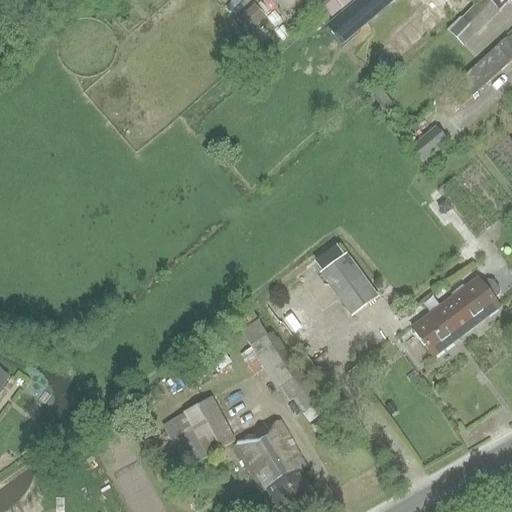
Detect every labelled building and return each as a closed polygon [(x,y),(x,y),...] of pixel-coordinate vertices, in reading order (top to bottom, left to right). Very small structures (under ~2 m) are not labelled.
[(392,8),(385,0),(364,0),(329,30),(344,48),(392,8)] [(387,71),(457,7),(450,0),(433,0),(373,56),(387,71)] [(511,0),(480,0),(447,32),(462,47),(510,1),(511,2),(511,0)] [(255,7),(247,15),(258,27),(266,19),(255,7)] [(511,36),(508,40),(507,39),(448,93),(461,108),(511,61),(511,36)] [(366,103),(365,103),(366,104),(376,116),(377,118),(392,105),(380,91),(366,103)] [(423,164),(448,143),(436,128),(410,149),(423,164)] [(352,319),(376,301),(346,259),(322,277),(352,319)] [(478,281),(412,331),(433,358),(499,308),(493,300),(499,296),(500,291),(493,282),(488,282),(482,286),(478,281)] [(298,376),(270,329),(269,330),(261,321),(260,322),(242,333),(251,349),(240,356),(254,378),(264,371),(277,393),(280,390),(289,403),(293,400),(312,423),(325,411),(298,376)] [(212,400),(185,415),(163,426),(173,444),(187,469),(235,443),(212,400)] [(278,510),(312,492),(300,471),(306,468),(280,422),(235,447),(262,495),(267,491),(278,510)]
